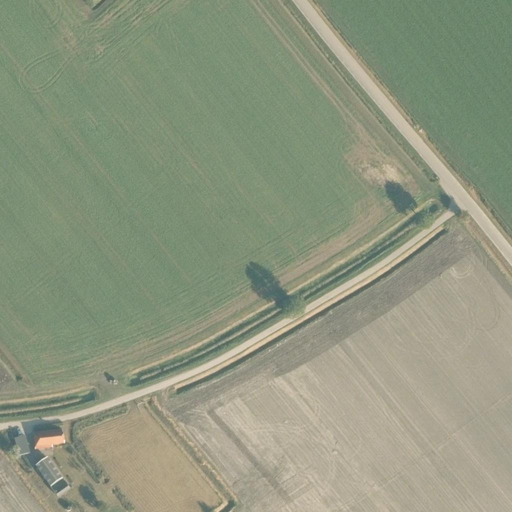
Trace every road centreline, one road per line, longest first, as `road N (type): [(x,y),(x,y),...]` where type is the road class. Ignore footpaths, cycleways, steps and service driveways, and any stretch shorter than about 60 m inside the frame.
road 1 (unclassified): [(0,428),(69,419),(204,369),(467,202)]
road 2 (tertiary): [(467,202),(299,0)]
